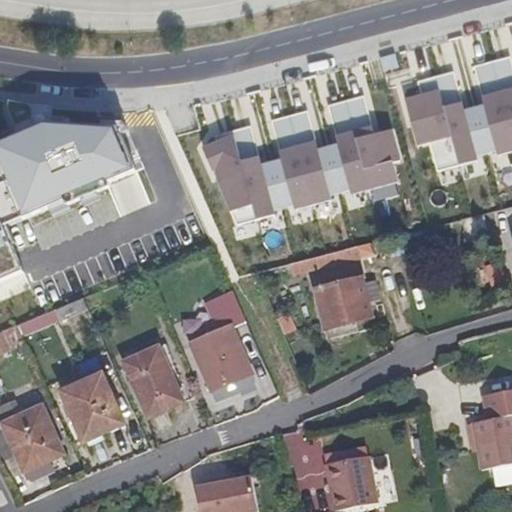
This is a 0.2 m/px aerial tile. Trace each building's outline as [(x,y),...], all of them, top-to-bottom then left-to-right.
[(393,55),(378,59),(382,73),(397,69),(393,55)] [(511,65),(510,57),(491,62),(511,138),(511,65)] [(484,106),(474,108),(486,155),(496,152),(497,156),(511,152),(511,138),(491,62),(473,67),(484,106)] [(453,72),(435,77),(451,137),(459,167),(477,162),(476,157),(486,155),(474,108),(464,111),(453,72)] [(421,96),(405,100),(417,146),(451,137),(435,77),(417,82),(421,96)] [(364,96),(346,101),(370,190),(397,183),(392,162),(400,160),(392,131),(374,135),(364,96)] [(338,145),(328,148),(341,193),(350,191),(351,195),(370,190),(346,101),(327,106),(338,145)] [(308,111),(290,116),(314,205),(331,200),(330,196),(341,193),(328,148),(318,150),(308,111)] [(282,160),(272,163),(284,208),(293,206),(295,210),(314,205),(290,116),(271,121),(282,160)] [(252,126),(234,131),(257,220),(274,215),(273,211),(284,208),(272,163),(262,165),(252,126)] [(257,220),(234,131),(215,136),(217,142),(203,149),(213,172),(215,171),(218,181),(217,181),(236,226),(257,220)] [(466,242),(488,237),(482,215),(461,221),(466,242)] [(336,267),(354,261),(351,250),(332,254),(336,267)] [(364,282),(315,294),(325,332),(373,320),(364,282)] [(248,325),(234,293),(205,306),(213,326),(202,331),(205,339),(192,345),(213,394),(254,376),(235,330),(248,325)] [(58,310),(63,322),(89,310),(84,299),(58,310)] [(19,326),(0,333),(0,353),(1,355),(27,344),(19,326)] [(159,350),(125,364),(149,419),(183,404),(159,350)] [(103,376),(62,394),(84,445),(126,426),(103,376)] [(475,427),(484,474),(511,468),(511,394),(484,400),(489,424),(475,427)] [(41,407),(3,423),(25,471),(63,453),(41,407)] [(381,503),(372,458),(330,467),(339,511),(381,503)] [(257,511),(261,511),(255,479),(199,490),(203,511),(257,511)]
